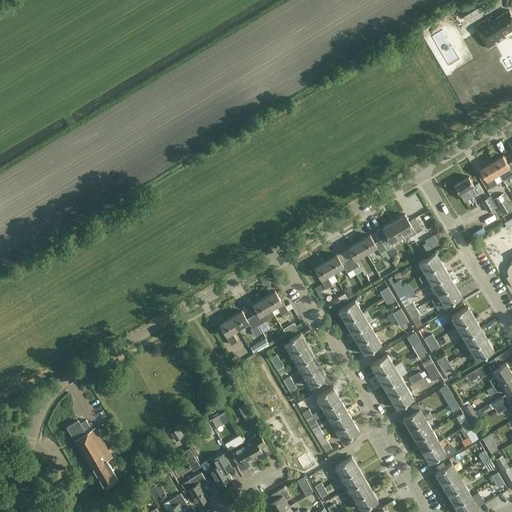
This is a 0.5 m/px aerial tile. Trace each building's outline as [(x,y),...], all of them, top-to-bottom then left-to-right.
[(483,0),(476,0),(461,10),(467,20),(488,7),(483,0)] [(504,35),(511,29),(511,14),(509,10),(494,19),(492,16),(475,26),(488,48),(506,38),(504,35)] [(436,29),(426,35),(443,64),(453,58),(436,29)] [(503,61),(508,69),(511,67),(511,64),(508,58),(503,61)] [(503,148),(486,158),(488,161),(505,151),(503,148)] [(492,162),(499,173),(509,167),(511,170),(511,161),(508,164),(503,155),(492,162)] [(499,173),(492,162),(481,168),(488,179),(486,180),(491,187),(497,184),(493,177),(499,173)] [(455,185),(461,194),(465,201),(475,195),(476,196),(483,192),(478,183),(474,185),(469,176),(455,185)] [(488,212),(496,208),(489,196),(482,201),(488,212)] [(497,204),(503,214),(511,208),(511,207),(506,198),(497,204)] [(402,235),(407,232),(409,237),(415,233),(422,229),(415,218),(408,222),(404,214),(393,221),(405,241),(402,235)] [(405,241),(393,221),(382,227),(386,234),(380,238),(387,250),(394,246),(391,242),(396,238),(400,244),(405,241)] [(438,232),(434,235),(439,243),(443,240),(438,232)] [(358,241),(365,252),(376,246),(380,252),(385,249),(386,249),(380,240),(374,243),(369,235),(358,241)] [(365,252),(358,241),(347,248),(352,256),(347,259),(352,269),(358,265),(354,259),(365,252)] [(385,249),(380,252),(383,257),(388,254),(385,249)] [(435,252),(418,262),(425,273),(442,263),(435,252)] [(325,261),(332,272),(343,266),(346,272),(352,269),(347,259),(341,263),(336,254),(325,261)] [(332,272),(325,261),(314,267),(321,278),(320,279),(322,283),(325,288),(332,285),(326,276),(332,272)] [(448,274),(442,263),(425,273),(419,277),(422,281),(428,278),(432,284),(448,274)] [(358,265),(352,269),(355,274),(356,275),(361,271),(358,265)] [(352,269),(346,272),(350,278),(355,274),(352,269)] [(448,274),(432,284),(438,295),(455,285),(448,274)] [(395,291),(403,286),(399,280),(391,284),(395,291)] [(322,283),(314,288),(317,293),(325,288),(322,283)] [(455,285),(438,295),(445,306),(461,296),(455,285)] [(349,286),(343,289),(347,296),(353,293),(349,286)] [(403,286),(395,291),(399,297),(407,293),(403,286)] [(383,298),(391,293),(387,287),(379,292),(383,298)] [(264,297),(270,309),(271,309),(276,305),(281,314),(288,311),(285,306),(282,301),(281,302),(275,291),(264,297)] [(391,293),(383,298),(387,305),(395,300),(391,293)] [(337,296),(326,303),(330,308),(341,302),(337,296)] [(270,309),(264,297),(253,304),(257,312),(252,315),(257,325),(263,321),(263,322),(274,315),(271,309),(270,309)] [(344,321),(361,311),(355,300),(338,310),(344,321)] [(408,313),(416,308),(412,301),(404,306),(408,313)] [(457,327),(474,317),(467,306),(451,316),(457,327)] [(396,319),(404,314),(400,308),(392,313),(396,319)] [(417,327),(422,324),(417,316),(420,314),(416,308),(408,313),(417,327)] [(231,317),(237,328),(248,322),(252,328),(257,325),(252,315),(246,319),(241,311),(231,317)] [(361,311),(344,321),(351,332),(367,322),(361,311)] [(404,314),(396,319),(400,326),(408,321),(404,314)] [(237,328),(231,317),(220,323),(226,334),(225,335),(230,344),(237,341),(231,332),(237,328)] [(464,338),(480,328),(474,317),(457,327),(464,338)] [(286,334),(297,328),(294,322),(288,326),(286,323),(281,326),(286,334)] [(367,322),(351,332),(357,342),(374,332),(367,322)] [(470,349),(486,339),(480,328),(464,338),(470,349)] [(290,353),(307,344),(300,332),(284,342),(290,353)] [(374,332),(357,342),(364,354),(381,344),(374,332)] [(427,345),(435,340),(432,334),(423,339),(427,345)] [(486,339),(470,349),(477,360),(493,350),(486,339)] [(435,340),(427,345),(431,352),(439,347),(435,340)] [(415,352),(423,348),(419,341),(411,346),(415,352)] [(259,342),(250,347),(254,353),(262,348),(259,342)] [(297,364),(313,354),(307,344),(290,353),(297,364)] [(423,348),(415,352),(419,359),(427,354),(423,348)] [(273,364),(279,360),(276,354),(270,358),(273,364)] [(303,375),(319,365),(313,354),(297,364),(303,375)] [(377,375),(394,365),(387,354),(370,364),(377,375)] [(440,366),(448,362),(444,355),(436,360),(440,366)] [(279,360),(273,364),(276,369),(283,365),(279,360)] [(396,363),(401,373),(408,370),(403,360),(396,363)] [(448,362),(440,366),(444,373),(452,368),(448,362)] [(497,383),(511,374),(511,373),(505,362),(492,371),(495,377),(494,378),(497,383)] [(428,374),(436,369),(432,363),(424,368),(428,374)] [(319,365),(303,375),(310,386),(326,376),(319,365)] [(394,365),(377,375),(383,386),(400,376),(394,365)] [(478,380),(490,372),(487,367),(474,374),(478,380)] [(436,369),(428,374),(432,380),(440,376),(436,369)] [(511,374),(497,383),(497,384),(500,389),(502,388),(506,394),(511,390),(511,374)] [(286,385),(292,381),(289,376),(283,380),(286,385)] [(400,376),(383,386),(390,397),(406,387),(400,376)] [(292,381),(286,385),(289,391),(296,387),(292,381)] [(449,405),(456,401),(446,385),(441,388),(448,399),(446,400),(449,405)] [(322,407),(339,397),(332,386),(316,396),(322,407)] [(406,387),(390,397),(396,408),(413,398),(406,387)] [(494,408),(507,400),(504,395),(491,402),(494,408)] [(329,418),(345,408),(339,397),(322,407),(329,418)] [(507,400),(494,408),(498,413),(510,405),(507,400)] [(456,401),(449,405),(453,411),(460,407),(456,401)] [(463,406),(471,420),(477,417),(469,403),(463,406)] [(488,404),(481,408),(484,413),(491,409),(488,404)] [(315,419),(308,408),(302,412),(308,423),(315,419)] [(335,429),(352,419),(345,408),(329,418),(335,429)] [(478,416),(484,413),(481,408),(475,411),(478,416)] [(409,429),(432,416),(429,412),(423,415),(419,409),(402,419),(409,429)] [(216,418),(219,430),(229,427),(226,416),(216,418)] [(432,416),(409,429),(415,440),(432,430),(426,420),(432,416)] [(462,427),(469,423),(466,418),(459,422),(462,427)] [(352,419),(335,429),(342,440),(358,430),(352,419)] [(85,458),(105,446),(94,427),(91,429),(85,420),(79,423),(77,420),(67,427),(85,458)] [(208,437),(217,432),(211,421),(202,426),(208,437)] [(469,423),(462,427),(460,429),(469,443),(478,438),(469,423)] [(170,433),(175,441),(183,436),(177,428),(170,433)] [(328,440),(321,429),(315,433),(321,444),(328,440)] [(432,430),(415,440),(422,451),(439,441),(432,430)] [(226,439),(229,446),(245,440),(243,433),(226,439)] [(244,442),(254,459),(264,454),(260,447),(266,444),(259,433),(244,442)] [(451,444),(450,443),(442,447),(439,441),(422,451),(428,462),(443,454),(445,457),(452,453),(455,451),(455,449),(454,447),(453,446),(451,444)] [(254,459),(244,442),(229,450),(235,462),(241,458),(245,465),(254,459)] [(335,445),(325,451),(329,456),(339,450),(335,445)] [(105,446),(85,458),(102,487),(117,478),(106,460),(111,457),(105,446)] [(189,464),(196,459),(189,447),(182,452),(189,464)] [(481,460),(488,456),(485,450),(478,454),(481,460)] [(219,485),(231,478),(224,467),(230,464),(223,453),(211,460),(215,467),(209,470),(219,485)] [(495,459),(502,471),(509,468),(502,455),(495,459)] [(341,477),(358,467),(351,456),(335,466),(341,477)] [(488,456),(481,460),(485,465),(491,462),(488,456)] [(451,458),(444,462),(446,466),(435,472),(441,484),(458,474),(451,463),(453,462),(451,458)] [(348,488),(364,478),(358,467),(341,477),(348,488)] [(196,504),(208,497),(202,486),(208,483),(201,472),(188,479),(192,486),(187,489),(196,504)] [(494,481),(500,477),(497,472),(491,476),(494,481)] [(458,474),(441,484),(448,494),(464,484),(458,474)] [(304,476),(297,480),(301,487),(308,483),(304,476)] [(500,477),(494,481),(498,487),(504,484),(500,477)] [(354,498),(371,488),(364,478),(348,488),(354,498)] [(317,491),(324,487),(321,482),(314,486),(317,491)] [(158,483),(149,488),(154,496),(163,491),(158,483)] [(464,484),(448,494),(454,505),(471,495),(464,484)] [(267,504),(272,511),(278,511),(289,506),(285,500),(290,496),(284,486),(272,493),(275,499),(267,504)] [(324,487),(317,491),(321,497),(327,493),(324,487)] [(371,488),(354,498),(361,510),(377,499),(371,488)] [(168,511),(184,511),(182,507),(187,504),(181,493),(168,500),(172,507),(167,510),(168,511)] [(456,511),(457,511),(458,511),(468,511),(477,506),(471,495),(454,505),(455,507),(454,507),(456,511)] [(125,505),(129,511),(137,511),(138,511),(132,501),(125,505)]
